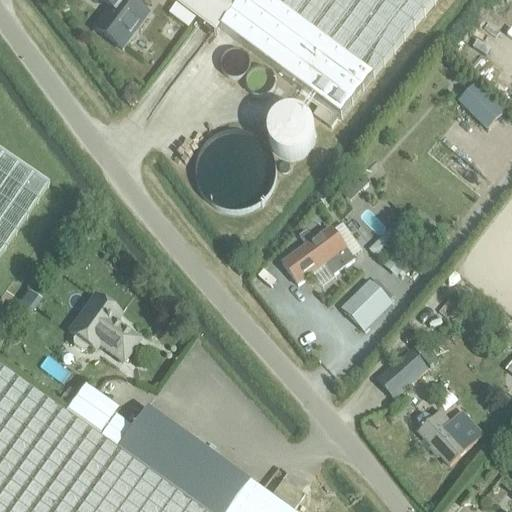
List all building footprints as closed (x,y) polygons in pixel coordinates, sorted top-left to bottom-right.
[(95,32),(122,53),(128,45),(129,45),(129,44),(133,44),(137,38),(136,35),(136,34),(148,18),(134,7),(138,0),(100,0),(99,3),(110,11),(95,32)] [(166,0),(176,7),(195,22),(199,24),(213,35),(215,37),(220,31),(237,44),(282,78),(297,89),(340,120),(438,0),(166,0)] [(176,7),(169,17),(188,31),(195,22),(176,7)] [(475,59),(466,73),(501,96),(510,82),(475,59)] [(477,86),(459,105),(473,119),(491,101),(477,86)] [(320,110),(313,119),(331,132),(338,123),(320,110)] [(193,198),(201,211),(210,218),(223,224),(238,225),(254,219),(265,210),(272,196),(274,182),(271,167),(263,155),(251,147),(236,142),(222,143),(214,146),(203,155),(194,166),(191,184),(193,198)] [(0,257),(47,189),(0,156),(0,257)] [(360,175),(352,182),(362,192),(370,185),(360,175)] [(306,250),(282,268),(287,275),(286,276),(294,288),(296,287),(298,289),(326,268),(334,279),(353,265),(351,262),(362,254),(343,228),(332,236),(329,232),(314,244),(306,250)] [(390,233),(377,244),(386,253),(398,241),(390,233)] [(307,235),(299,241),(306,250),(314,244),(307,235)] [(397,255),(386,267),(398,278),(409,266),(397,255)] [(369,285),(341,313),(364,336),(392,308),(369,285)] [(93,300),(68,335),(74,340),(71,343),(72,349),(80,354),(85,354),(88,350),(94,354),(98,348),(122,366),(138,343),(114,325),(119,318),(93,300)] [(411,355),(378,385),(394,402),(427,373),(424,370),(411,355)] [(0,511),(284,511),(145,411),(130,432),(113,420),(117,413),(83,389),(64,416),(0,370),(0,511)] [(449,470),(467,453),(482,439),(462,417),(450,428),(440,417),(432,424),(429,420),(423,418),(417,423),(419,429),(423,432),(418,436),(449,470)] [(281,484),(271,499),(289,511),(294,511),(303,500),(281,484)]
